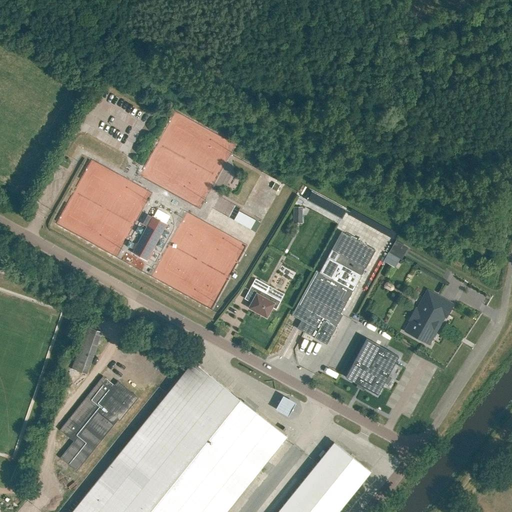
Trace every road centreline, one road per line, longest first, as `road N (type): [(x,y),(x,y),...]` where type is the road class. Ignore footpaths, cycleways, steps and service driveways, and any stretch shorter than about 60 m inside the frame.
road 1 (unclassified): [(410,452),(0,217)]
road 2 (unknown): [(151,303),(51,425),(32,475),(0,487)]
road 3 (unclassified): [(410,452),(503,313),(511,246)]
road 4 (unknown): [(325,401),(244,511)]
